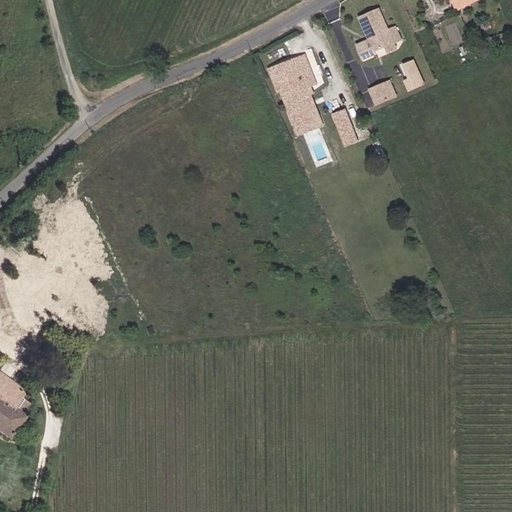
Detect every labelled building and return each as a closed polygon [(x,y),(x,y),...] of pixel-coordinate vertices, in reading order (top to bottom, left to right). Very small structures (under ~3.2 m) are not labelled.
[(366,61),(379,56),(378,53),(388,49),(396,45),(403,42),(398,30),(391,33),(382,12),(363,20),(370,37),(372,36),(374,40),(373,42),(360,48),(366,61)] [(396,45),(388,49),(391,55),(399,51),(396,45)] [(305,72),(312,69),(305,54),(279,67),(290,90),(293,88),(299,101),(308,96),(306,92),(313,89),(305,72)] [(404,63),(410,77),(406,79),(411,90),(428,83),(417,57),(404,63)] [(290,90),(279,67),(270,72),(281,94),(286,91),(290,90)] [(305,72),(313,89),(320,85),(312,69),(305,72)] [(382,88),(389,102),(399,97),(392,83),(382,88)] [(299,101),(293,88),(290,90),(286,91),(292,104),(299,101)] [(382,88),(377,90),(384,104),(389,102),(382,88)] [(384,104),(377,90),(372,93),(378,107),(384,104)] [(345,108),(335,113),(346,136),(342,138),(345,145),(349,143),(359,139),(345,108)] [(33,260),(19,241),(3,252),(13,266),(18,263),(21,268),(33,260)] [(25,414),(24,414),(13,406),(21,397),(25,391),(0,374),(0,434),(6,439),(25,414)] [(13,406),(24,414),(31,403),(21,397),(13,406)]
